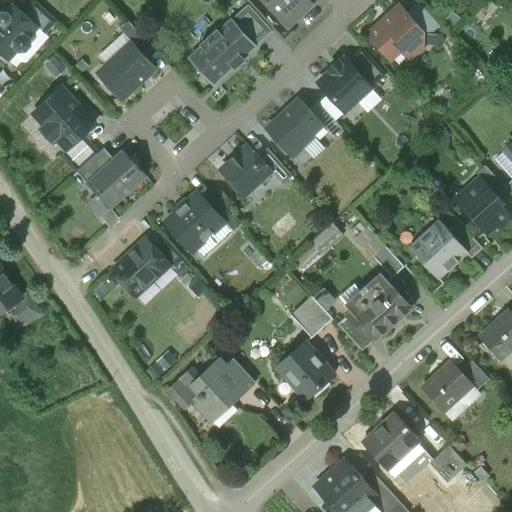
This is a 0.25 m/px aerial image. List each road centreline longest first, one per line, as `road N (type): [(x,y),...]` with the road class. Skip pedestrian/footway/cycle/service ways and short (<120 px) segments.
road 1 (residential): [(59,288),(346,15),(348,0)]
road 2 (residential): [(235,511),(511,262)]
road 3 (residential): [(208,511),(59,288)]
